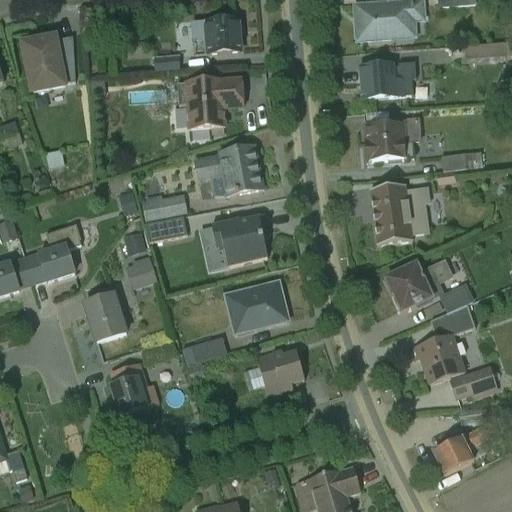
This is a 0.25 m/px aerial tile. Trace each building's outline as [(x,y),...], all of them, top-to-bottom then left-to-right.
[(451,0),(451,13),(490,14),(490,0),(451,0)] [(424,25),(422,1),(351,6),(354,47),(413,43),(412,26),(424,25)] [(202,56),(241,54),(239,19),(200,21),(202,56)] [(25,96),(64,90),(55,35),(16,41),(25,96)] [(359,98),(411,97),(410,65),(359,66),(359,98)] [(135,106),(171,105),(171,79),(134,80),(135,106)] [(241,133),(240,81),(182,82),(183,134),(241,133)] [(365,164),(404,161),(401,125),(362,128),(365,164)] [(31,131),(13,136),(18,153),(36,147),(31,131)] [(197,199),(259,189),(251,145),(190,155),(197,199)] [(58,160),(61,174),(81,170),(77,155),(58,160)] [(455,160),(457,180),(495,177),(494,157),(455,160)] [(455,181),(453,161),(421,164),(423,184),(455,181)] [(374,247),(411,243),(406,189),(368,193),(374,247)] [(145,196),(132,200),(139,220),(152,216),(145,196)] [(157,206),(160,226),(202,220),(199,200),(157,206)] [(268,243),(263,219),(211,231),(216,255),(221,254),(226,273),(267,263),(263,244),(268,243)] [(155,236),(139,238),(142,261),(158,258),(155,236)] [(32,289),(74,276),(64,247),(23,260),(32,289)] [(0,299),(32,289),(23,260),(0,267),(0,299)] [(138,267),(145,294),(171,287),(163,260),(138,267)] [(400,314),(435,297),(416,260),(382,277),(400,314)] [(230,338),(285,322),(273,281),(218,297),(230,338)] [(93,346),(125,336),(112,294),(80,304),(93,346)] [(413,350),(426,385),(465,371),(452,336),(413,350)] [(218,379),(215,367),(236,362),(232,345),(196,353),(203,383),(218,379)] [(265,396),(302,385),(290,346),(253,357),(265,396)] [(117,417),(145,409),(135,377),(107,385),(117,417)] [(441,476),(496,448),(484,426),(429,454),(441,476)] [(306,479),(315,511),(361,511),(349,467),(306,479)]
